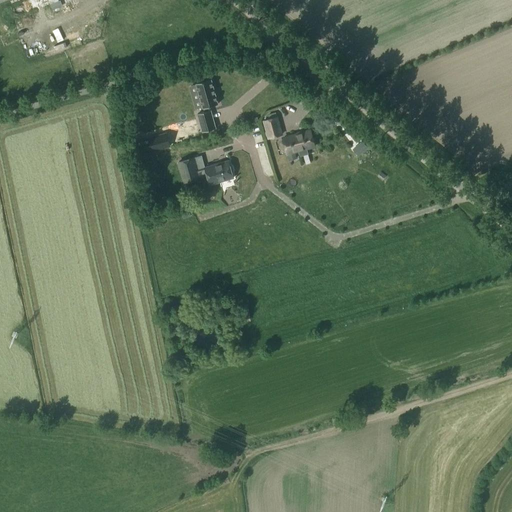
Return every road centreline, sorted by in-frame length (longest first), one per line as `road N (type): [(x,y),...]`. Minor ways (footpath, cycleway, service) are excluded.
road 1 (unclassified): [(511,226),(276,33)]
road 2 (track): [(237,470),(258,452),(511,371)]
road 3 (residential): [(0,115),(276,33)]
